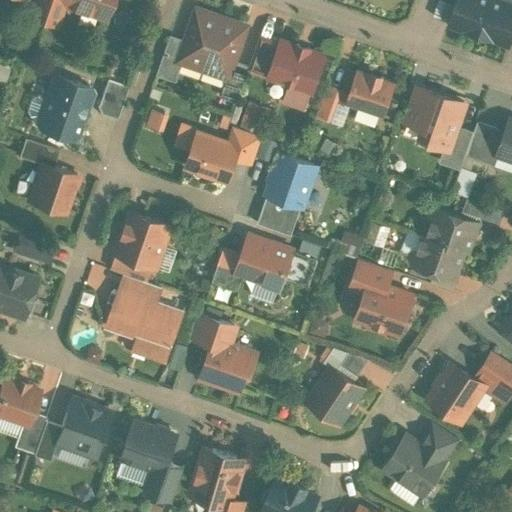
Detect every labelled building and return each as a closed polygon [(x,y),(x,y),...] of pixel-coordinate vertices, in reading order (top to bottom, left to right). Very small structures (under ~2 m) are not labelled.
[(30,0),(29,4),(26,13),(56,24),(64,1),(60,0),(30,0)] [(110,0),(60,0),(64,1),(105,15),(110,0)] [(457,3),(447,0),(440,0),(435,15),(451,20),(457,3)] [(491,0),(458,0),(457,3),(451,20),(450,22),(464,27),(464,28),(479,34),(491,0)] [(511,4),(499,0),(491,0),(479,34),(495,39),(495,38),(509,43),(511,34),(511,4)] [(222,16),(197,7),(186,40),(180,58),(184,60),(204,67),(222,16)] [(247,24),(222,16),(204,67),(228,75),(229,75),(234,60),(247,24)] [(281,41),(260,34),(253,55),(262,58),(264,55),(275,59),(281,41)] [(186,40),(171,35),(158,72),(178,79),(184,60),(180,58),(186,40)] [(297,44),(282,39),(281,41),(275,59),(270,74),(290,82),(312,89),(325,54),(310,49),(310,47),(298,43),(297,44)] [(262,58),(253,55),(249,65),(249,67),(270,74),(275,59),(264,55),(262,58)] [(234,60),(229,75),(228,75),(222,94),(238,99),(249,67),(249,65),(234,60)] [(371,71),(358,67),(346,101),(384,114),(396,80),(383,75),(384,73),(372,69),(371,71)] [(87,85),(61,76),(60,74),(51,78),(52,80),(47,94),(45,95),(45,96),(38,93),(32,96),(28,109),(30,114),(38,117),(37,117),(42,126),(44,125),(58,130),(60,134),(63,132),(70,134),(71,136),(80,132),(79,130),(85,114),(90,111),(87,106),(92,94),(94,93),(89,84),(87,85)] [(128,85),(108,78),(99,103),(98,104),(102,113),(103,112),(117,117),(128,85)] [(312,89),(290,82),(283,100),(306,108),(312,89)] [(342,88),(328,83),(322,102),(336,107),(342,88)] [(437,91),(420,85),(408,119),(426,125),(422,136),(448,146),(449,146),(450,142),(457,124),(465,101),(448,95),(449,93),(437,89),(437,91)] [(250,101),(243,121),(263,128),(270,109),(250,101)] [(336,107),(322,102),(318,113),(332,118),(336,107)] [(165,112),(153,108),(148,123),(159,127),(165,112)] [(511,116),(510,116),(506,129),(498,152),(499,153),(511,156),(511,116)] [(506,129),(478,119),(474,129),(468,148),(466,153),(496,163),(499,153),(498,152),(506,129)] [(235,124),(229,141),(239,144),(235,154),(253,161),(262,134),(235,124)] [(474,129),(457,124),(450,142),(468,148),(474,129)] [(198,130),(187,164),(227,178),(235,154),(239,144),(229,141),(198,130)] [(59,147),(25,135),(19,154),(41,162),(42,160),(54,164),(59,147)] [(468,148),(450,142),(449,146),(448,146),(444,158),(462,164),(466,153),(468,148)] [(316,163),(282,151),(276,170),(270,171),(270,175),(273,177),(268,191),(302,202),(316,163)] [(54,164),(42,160),(41,162),(30,197),(65,209),(77,172),(54,164)] [(302,202),(268,191),(258,220),(292,232),(302,202)] [(473,213),(481,216),(502,224),(508,211),(478,200),(473,213)] [(479,220),(438,206),(437,206),(429,210),(433,219),(428,233),(428,234),(465,247),(465,248),(469,249),(479,220)] [(171,222),(132,209),(124,232),(122,233),(117,248),(118,250),(152,262),(157,264),(171,222)] [(54,240),(20,228),(14,247),(47,258),(54,240)] [(465,247),(428,234),(428,233),(424,232),(418,248),(410,252),(414,261),(455,276),(465,248),(465,247)] [(293,247),(269,238),(268,240),(249,234),(243,251),(238,267),(237,268),(245,270),(281,283),(293,247)] [(243,251),(225,244),(219,260),(238,267),(243,251)] [(152,262),(118,250),(112,266),(126,271),(146,278),(152,262)] [(375,261),(360,255),(350,284),(366,289),(370,277),(369,277),(375,261)] [(238,267),(219,260),(213,278),(239,287),(245,270),(237,268),(238,267)] [(2,263),(0,269),(0,304),(22,312),(23,311),(29,313),(35,297),(28,295),(35,275),(2,263)] [(146,278),(126,271),(125,272),(144,278),(141,285),(149,288),(148,291),(156,294),(160,283),(146,278)] [(389,284),(370,277),(366,289),(357,316),(371,320),(369,326),(385,331),(387,326),(400,331),(413,292),(398,287),(397,289),(389,286),(389,284)] [(183,308),(120,286),(108,322),(154,339),(150,350),(166,356),(183,308)] [(235,323),(202,310),(201,311),(216,317),(212,330),(230,337),(235,323)] [(216,317),(201,311),(193,334),(213,341),(215,337),(229,341),(230,337),(212,330),(216,317)] [(511,314),(501,328),(511,336),(511,314)] [(229,341),(215,337),(213,341),(202,373),(214,377),(215,379),(221,382),(224,380),(241,386),(248,366),(253,364),(257,351),(229,341)] [(350,349),(334,344),(324,359),(332,364),(332,363),(338,367),(350,350),(350,349)] [(370,356),(350,350),(338,367),(355,378),(370,356)] [(511,387),(511,365),(492,352),(481,369),(483,371),(479,378),(485,382),(484,383),(505,398),(511,387)] [(479,378),(454,361),(431,395),(462,416),(484,383),(485,382),(479,378)] [(338,367),(332,363),(332,364),(309,398),(340,419),(364,385),(355,378),(338,367)] [(4,374),(0,385),(0,410),(26,420),(27,420),(31,410),(39,386),(28,382),(29,381),(16,376),(15,378),(4,374)] [(81,402),(70,398),(61,423),(57,434),(70,438),(69,442),(86,448),(87,444),(100,449),(112,413),(102,409),(103,406),(82,399),(81,402)] [(46,416),(31,410),(27,420),(26,420),(17,444),(34,450),(45,418),(46,416)] [(34,450),(33,452),(49,457),(57,434),(61,423),(45,418),(34,450)] [(177,432),(136,418),(123,455),(152,464),(164,469),(168,458),(177,432)] [(456,437),(434,422),(421,442),(443,457),(456,437)] [(421,442),(406,433),(385,464),(424,490),(445,459),(443,457),(421,442)] [(205,445),(192,491),(216,498),(218,502),(216,509),(225,511),(231,495),(237,472),(240,473),(245,457),(237,455),(238,453),(213,446),(213,448),(205,445)] [(164,469),(152,464),(144,488),(173,498),(185,464),(168,458),(164,469)] [(307,485),(293,478),(292,480),(279,474),(272,487),(271,487),(266,487),(262,495),(265,499),(266,500),(259,511),(304,511),(308,505),(313,504),(318,494),(306,487),(307,485)] [(243,511),(247,500),(231,495),(225,511),(216,509),(215,511),(243,511)]
